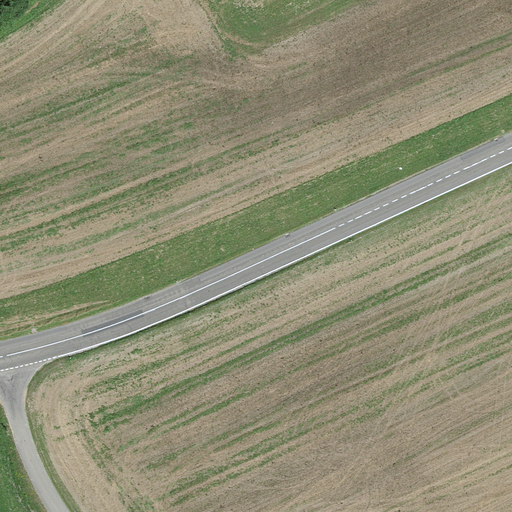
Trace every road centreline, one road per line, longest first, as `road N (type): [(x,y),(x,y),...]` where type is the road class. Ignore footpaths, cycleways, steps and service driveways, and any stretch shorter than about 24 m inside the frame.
road 1 (secondary): [(0,356),(181,297),(511,147)]
road 2 (residential): [(0,356),(23,438),(58,511)]
